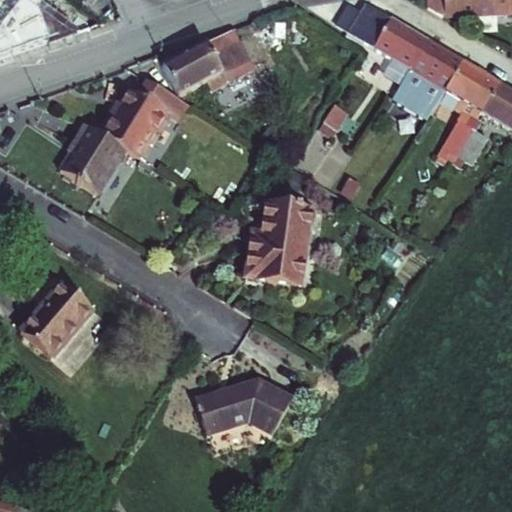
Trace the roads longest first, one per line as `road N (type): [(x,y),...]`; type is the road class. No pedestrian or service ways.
road 1 (residential): [(254,0),(0,87)]
road 2 (residential): [(0,188),(220,325)]
road 3 (residential): [(386,0),(511,75)]
